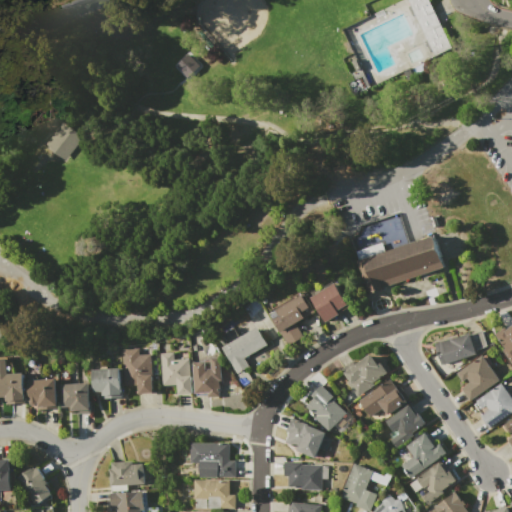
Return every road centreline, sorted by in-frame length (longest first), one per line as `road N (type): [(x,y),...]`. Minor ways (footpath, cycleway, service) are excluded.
road 1 (residential): [(511,296),(390,325),(305,365),(260,426),(260,511)]
road 2 (residential): [(0,429),(75,456),(137,416),(260,426)]
road 3 (residential): [(390,325),(494,474)]
